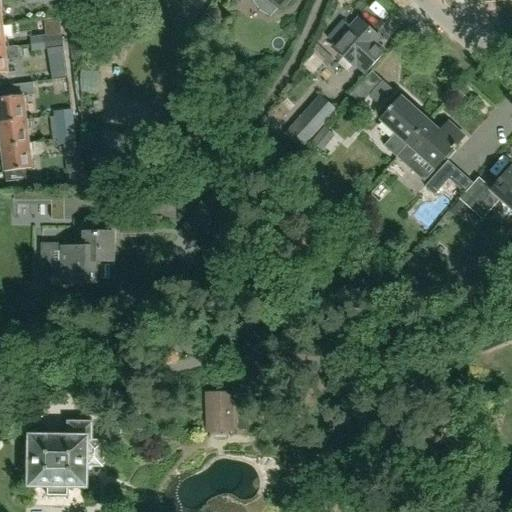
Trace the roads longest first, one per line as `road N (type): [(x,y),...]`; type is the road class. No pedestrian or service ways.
road 1 (unknown): [(314,0),(285,63),(252,103),(194,149)]
road 2 (unknown): [(192,0),(153,108),(141,119)]
